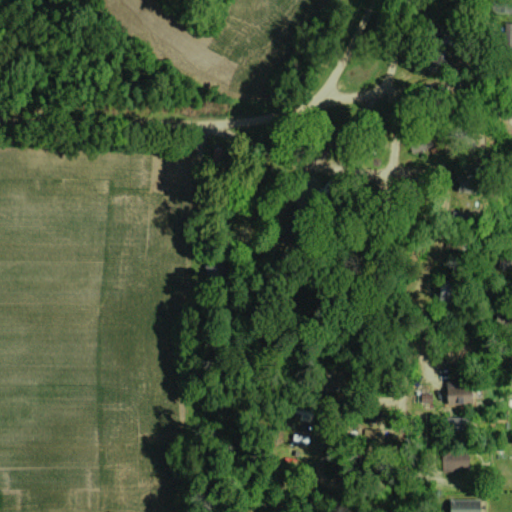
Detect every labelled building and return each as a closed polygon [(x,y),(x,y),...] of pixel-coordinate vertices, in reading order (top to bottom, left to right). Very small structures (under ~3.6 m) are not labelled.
[(511,12),(511,0),(500,0),(500,12),(511,12)] [(511,22),(501,23),(501,51),(511,50),(511,22)] [(442,70),(445,53),(415,47),(412,64),(442,70)] [(406,136),(410,151),(430,145),(426,131),(406,136)] [(212,162),(228,162),(228,147),(212,147),(212,162)] [(496,267),(511,267),(511,254),(496,254),(496,267)] [(226,279),(222,259),(203,263),(207,283),(226,279)] [(457,285),(439,285),(439,298),(457,298),(457,285)] [(474,336),(452,336),(452,354),(474,354),(474,336)] [(469,414),(445,414),(445,434),(469,434),(469,414)] [(467,448),(436,448),(436,469),(467,469),(467,448)] [(479,511),(479,498),(448,498),(448,511),(479,511)]
